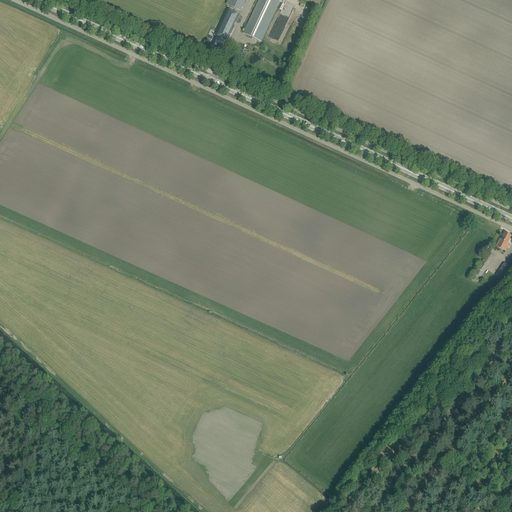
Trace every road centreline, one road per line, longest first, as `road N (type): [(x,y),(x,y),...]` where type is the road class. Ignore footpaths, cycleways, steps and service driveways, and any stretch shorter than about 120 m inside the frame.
road 1 (unclassified): [(13,0),(511,228)]
road 2 (primary): [(511,218),(36,0)]
road 3 (unclassified): [(511,209),(55,0)]
